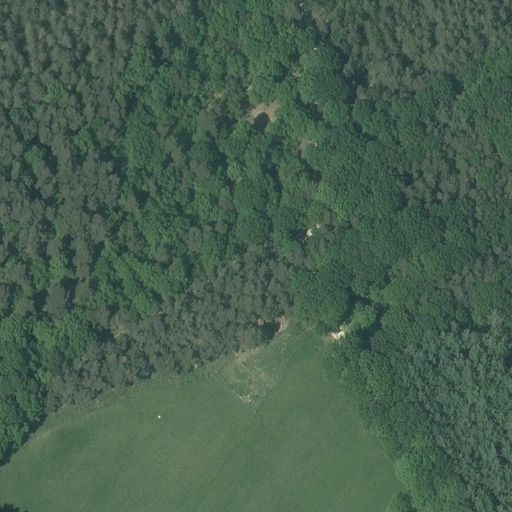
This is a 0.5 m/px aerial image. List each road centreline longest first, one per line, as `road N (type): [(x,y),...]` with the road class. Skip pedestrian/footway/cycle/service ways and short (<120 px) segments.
road 1 (track): [(302,235),(269,242),(61,371),(0,429)]
road 2 (track): [(309,234),(321,299),(445,511)]
road 3 (track): [(511,81),(332,167)]
road 4 (track): [(300,0),(332,167)]
